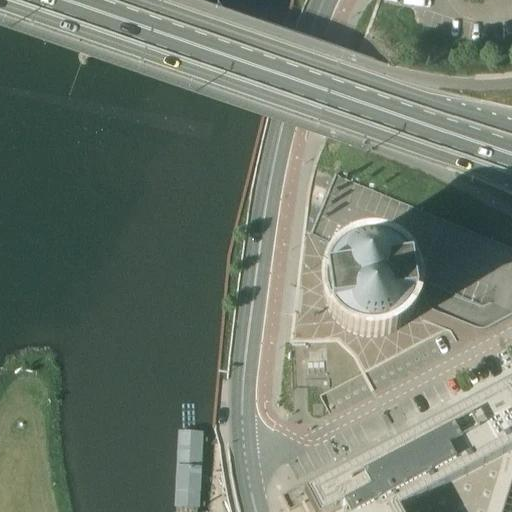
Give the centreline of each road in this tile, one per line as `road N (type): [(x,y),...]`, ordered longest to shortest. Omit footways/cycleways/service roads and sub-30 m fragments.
road 1 (secondary): [(0,7),(511,183)]
road 2 (secondary): [(244,468),(241,399),(272,182),(296,79),(326,0)]
road 3 (secondary): [(511,120),(129,0)]
road 4 (primary): [(50,0),(376,111)]
road 5 (unclassified): [(511,334),(313,436)]
road 6 (primary): [(511,155),(376,111)]
